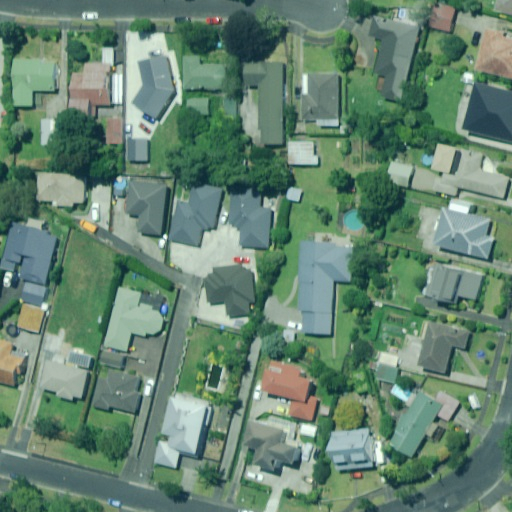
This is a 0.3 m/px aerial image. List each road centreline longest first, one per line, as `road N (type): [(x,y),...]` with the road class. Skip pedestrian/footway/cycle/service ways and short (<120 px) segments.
road 1 (residential): [(0,1),(321,5)]
road 2 (residential): [(197,511),(0,463)]
road 3 (residential): [(511,418),(493,460),(459,490),(415,511)]
